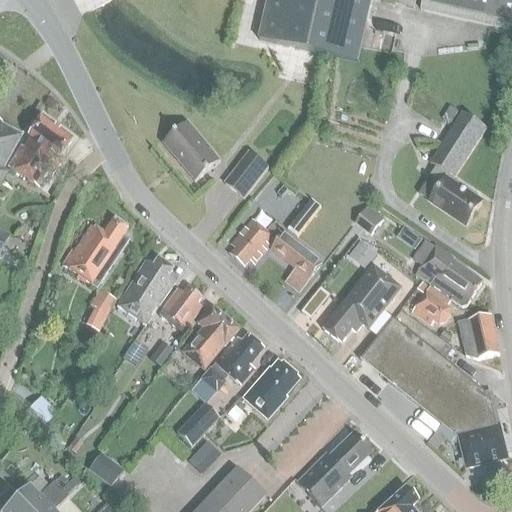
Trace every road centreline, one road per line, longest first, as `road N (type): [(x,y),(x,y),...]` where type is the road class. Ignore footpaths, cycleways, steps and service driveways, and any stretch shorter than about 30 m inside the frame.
road 1 (tertiary): [(471,511),(129,186),(27,0)]
road 2 (residential): [(0,386),(67,188),(88,165)]
road 3 (tertiary): [(511,354),(502,285),(511,176)]
